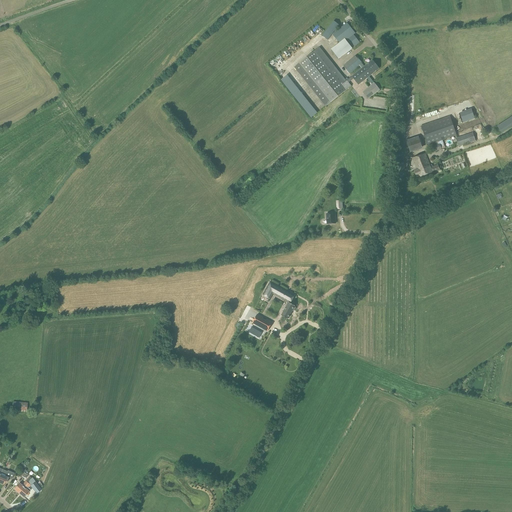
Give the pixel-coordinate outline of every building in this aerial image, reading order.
[(328,40),(339,25),(334,21),(322,36),(328,40)] [(339,44),(331,50),(338,59),(359,42),(354,35),(355,34),(346,24),(332,35),(339,43),(339,44)] [(326,106),(344,92),(352,86),(350,84),(349,84),(347,81),(346,81),(319,48),(295,67),(326,106)] [(362,63),(356,56),(344,66),(349,73),(362,63)] [(372,60),(352,76),(359,85),(379,69),(372,60)] [(379,90),(374,83),(368,87),(370,89),(364,93),(369,99),(379,90)] [(306,105),(302,108),(309,116),(312,113),(306,105)] [(457,135),(450,116),(422,126),(428,145),(457,135)] [(511,116),(497,126),(501,132),(511,125),(511,116)] [(473,133),(456,139),(458,146),(475,141),(473,133)] [(419,139),(407,143),(410,152),(422,147),(419,139)] [(433,152),(442,149),(440,144),(432,147),(433,152)] [(438,165),(431,168),(425,154),(413,158),(417,169),(414,171),(417,177),(420,175),(420,177),(432,173),(433,174),(440,171),(438,165)] [(404,163),(395,164),(397,181),(406,180),(404,163)] [(327,214),(327,224),(336,224),(335,214),(327,214)] [(277,286),(270,282),(263,295),(270,299),(277,286)] [(290,303),(295,295),(280,287),(277,294),(290,301),(281,316),(288,319),(292,312),(294,311),(296,308),(295,306),(290,303)] [(253,323),(268,331),(272,323),(266,320),(266,321),(262,319),(263,318),(257,315),(253,323)] [(13,402),(12,410),(27,411),(27,404),(13,402)] [(0,483),(0,484),(1,483),(4,484),(6,479),(7,477),(12,479),(14,473),(8,471),(5,477),(1,475),(0,476),(0,483)] [(24,484),(22,486),(24,488),(26,486),(32,479),(30,477),(24,484)] [(26,486),(24,488),(26,490),(28,488),(30,485),(30,484),(34,480),(32,479),(26,486)] [(15,489),(19,493),(24,488),(22,486),(19,483),(15,489)] [(37,494),(41,490),(36,483),(31,487),(37,494)] [(24,497),(29,492),(26,490),(24,488),(19,493),(24,497)]
